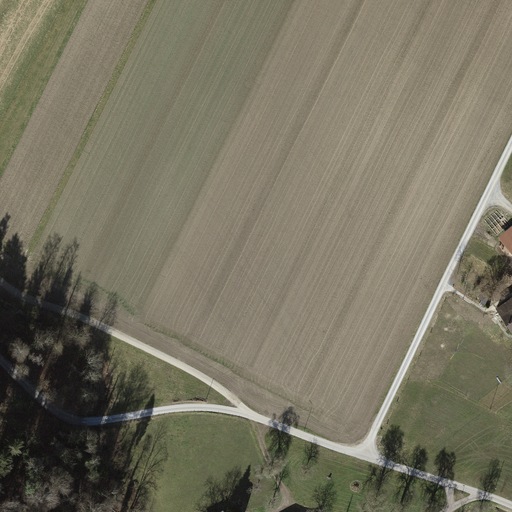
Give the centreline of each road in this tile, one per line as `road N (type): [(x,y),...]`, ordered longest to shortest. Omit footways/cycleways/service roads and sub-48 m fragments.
road 1 (unclassified): [(511,509),(250,416),(215,409),(136,415)]
road 2 (track): [(363,456),(511,147)]
road 3 (track): [(0,282),(189,370),(250,416)]
road 4 (track): [(136,415),(63,416),(0,364)]
